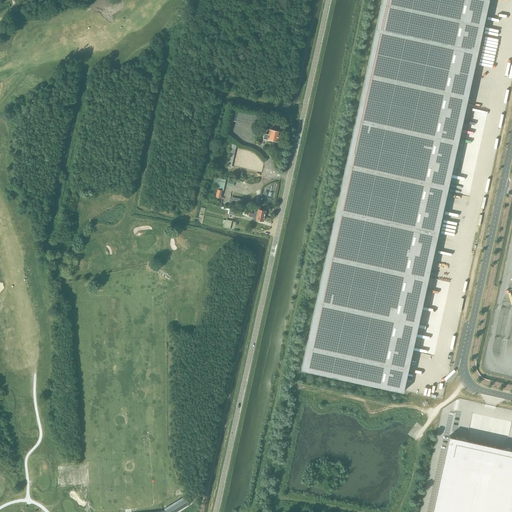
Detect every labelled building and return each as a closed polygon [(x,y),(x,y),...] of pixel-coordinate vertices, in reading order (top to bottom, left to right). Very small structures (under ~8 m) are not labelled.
[(381,0),(375,29),(478,51),(489,0),(381,0)] [(335,210),(438,233),(478,51),(375,29),(335,210)] [(229,120),(231,120),(236,121),(236,120),(259,125),(262,114),(239,109),(239,108),(231,107),(228,120),(229,120)] [(263,139),(268,140),(278,142),(281,131),(270,129),(269,134),(264,133),(263,139)] [(236,148),(231,147),(227,167),(230,168),(231,166),(232,166),(236,148)] [(221,199),(223,190),(224,190),(226,180),(214,177),(213,184),(218,185),(217,189),(216,197),(221,199)] [(301,370),(403,392),(438,233),(335,210),(301,370)] [(263,221),(265,216),(254,214),(252,213),(248,212),(243,211),(243,215),(247,216),(256,218),(256,219),(263,221)] [(232,221),(226,219),(225,223),(224,228),(230,229),(231,224),(232,221)] [(422,427),(416,423),(407,434),(410,436),(413,439),(422,427)] [(511,511),(511,449),(449,436),(432,511),(511,511)]
